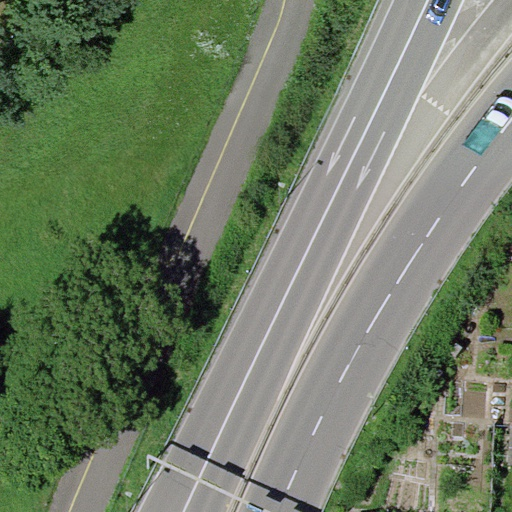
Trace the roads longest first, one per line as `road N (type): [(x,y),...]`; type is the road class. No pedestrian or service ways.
road 1 (trunk): [(418,0),(194,491)]
road 2 (trunk): [(277,511),(363,339),(511,112)]
